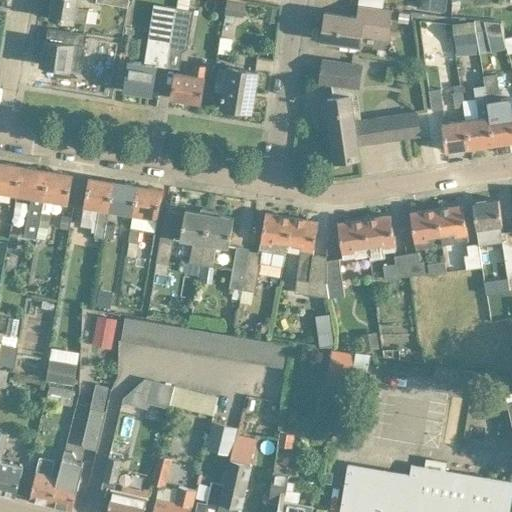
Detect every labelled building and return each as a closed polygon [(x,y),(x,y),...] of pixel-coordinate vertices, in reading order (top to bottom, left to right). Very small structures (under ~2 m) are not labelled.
[(53,0),(50,17),(87,23),(89,10),(77,8),(78,0),(53,0)] [(246,17),(248,1),(246,1),(238,0),(229,0),(228,15),(246,17)] [(428,0),(427,10),(445,13),(446,0),(428,0)] [(385,38),(389,8),(358,4),(356,17),(324,12),(320,40),(360,45),(362,34),(385,38)] [(193,11),(176,9),(174,17),(169,50),(181,52),(187,48),(193,11)] [(166,68),(169,50),(174,17),(165,15),(163,28),(151,27),(145,63),(129,61),(125,90),(152,94),(157,67),(166,68)] [(502,23),(475,20),(476,33),(487,30),(492,51),(507,48),(505,38),(502,23)] [(473,22),(451,26),(454,46),(476,43),(473,22)] [(84,58),(87,34),(67,31),(65,44),(45,41),(41,65),(60,68),(59,70),(65,71),(65,69),(70,69),(72,56),(84,58)] [(94,37),(93,44),(116,47),(117,41),(94,37)] [(246,57),(247,38),(232,37),(231,56),(246,57)] [(323,60),(320,82),(332,84),(332,89),(333,94),(334,98),(327,99),(329,114),(330,120),(336,159),(359,156),(357,144),(353,122),(359,121),(356,102),(351,103),(349,89),(354,88),(357,88),(360,65),(323,60)] [(175,73),(171,98),(200,103),(205,78),(203,77),(204,67),(194,66),(192,76),(175,73)] [(252,112),(256,89),(255,89),(258,72),(227,67),(220,107),(252,112)] [(511,140),(511,104),(511,99),(501,100),(497,74),(484,77),(484,79),(494,144),(511,140)] [(478,117),(466,119),(470,147),(494,144),(484,79),(476,80),(474,80),(478,103),(476,103),(478,117)] [(440,89),(429,91),(432,110),(443,109),(440,89)] [(462,92),(453,94),(455,107),(464,106),(462,92)] [(359,121),(353,122),(357,144),(408,136),(419,135),(416,115),(416,112),(398,115),(395,98),(386,99),(388,116),(359,121)] [(470,147),(466,119),(442,123),(446,151),(470,147)] [(0,161),(0,193),(14,196),(19,196),(21,181),(17,180),(20,165),(15,165),(0,161)] [(20,165),(17,180),(21,181),(19,196),(32,198),(26,237),(38,239),(39,228),(41,215),(44,200),(48,170),(24,166),(20,165)] [(68,204),(73,174),(48,170),(44,200),(68,204)] [(70,230),(68,245),(77,247),(76,251),(100,255),(103,237),(105,224),(108,211),(112,181),(89,177),(83,212),(82,217),(72,215),(70,230)] [(132,215),(137,185),(112,181),(108,211),(132,215)] [(157,219),(162,189),(137,185),(132,215),(157,219)] [(498,199),(473,203),(477,228),(479,228),(481,244),(504,240),(505,240),(503,232),(502,224),(498,199)] [(463,205),(436,209),(440,234),(441,243),(468,239),(463,205)] [(202,265),(210,211),(201,209),(200,213),(185,210),(181,239),(193,242),(189,263),(202,265)] [(440,234),(436,209),(410,212),(415,249),(434,246),(432,235),(440,234)] [(219,212),(210,211),(202,265),(214,267),(217,246),(229,248),(234,219),(219,216),(219,212)] [(287,243),(292,217),(266,212),(259,249),(262,250),(261,254),(248,252),(241,291),(255,294),(259,263),(282,267),(286,242),(287,243)] [(41,215),(39,228),(48,230),(51,216),(41,215)] [(395,250),(390,215),(365,219),(370,255),(369,255),(370,260),(385,257),(384,252),(395,250)] [(312,255),(317,222),(292,217),(287,243),(301,245),(293,293),(326,299),(324,289),(324,285),(323,285),(325,263),(325,256),(312,255)] [(370,255),(365,219),(340,223),(345,259),(369,255),(370,255)] [(115,226),(105,224),(103,237),(112,239),(115,226)] [(139,231),(130,229),(127,242),(137,243),(139,231)] [(507,232),(503,232),(505,240),(504,240),(507,262),(511,260),(511,230),(511,231),(507,232)] [(160,235),(153,273),(166,275),(173,237),(161,235),(160,235)] [(483,267),(482,265),(480,252),(479,243),(468,245),(469,254),(465,255),(467,269),(483,267)] [(241,291),(248,252),(248,250),(235,247),(228,289),(241,291)] [(426,273),(424,261),(420,262),(418,252),(407,254),(410,275),(426,273)] [(410,275),(407,254),(395,255),(396,265),(384,267),(386,279),(410,275)] [(344,298),(338,261),(325,263),(324,285),(324,289),(326,299),(326,300),(344,298)] [(446,270),(445,261),(427,264),(428,273),(446,270)] [(329,317),(334,348),(348,345),(342,314),(329,317)] [(96,316),(93,332),(112,336),(115,320),(96,316)] [(132,342),(136,318),(135,318),(125,316),(121,340),(132,342)] [(328,316),(314,317),(317,346),(333,345),(328,316)] [(31,338),(35,319),(23,317),(19,336),(31,338)] [(144,344),(148,320),(147,320),(136,318),(132,342),(143,344),(144,344)] [(156,346),(160,322),(159,322),(148,320),(144,344),(155,346),(156,346)] [(168,348),(171,324),(160,322),(156,346),(167,348),(168,348)] [(179,350),(183,326),(171,324),(168,348),(179,350)] [(191,352),(195,328),(194,328),(183,326),(179,350),(191,352)] [(203,354),(207,330),(206,330),(195,328),(191,352),(203,354)] [(215,356),(219,332),(218,332),(207,330),(203,354),(214,356),(215,356)] [(227,358),(231,334),(230,334),(219,332),(215,356),(226,358),(227,358)] [(239,360),(242,336),(231,334),(227,358),(239,360)] [(251,360),(254,338),(242,336),(239,360),(250,362),(251,360)] [(377,336),(362,338),(363,350),(379,348),(377,336)] [(262,364),(266,340),(255,338),(254,338),(251,360),(250,362),(251,362),(262,364)] [(274,366),(278,342),(267,340),(266,340),(262,364),(263,364),(274,366)] [(286,368),(289,344),(279,342),(278,342),(274,366),(275,366),(286,368)] [(3,344),(0,356),(0,364),(14,368),(18,347),(3,344)] [(27,369),(31,347),(20,345),(17,367),(27,369)] [(353,357),(331,353),(327,383),(348,386),(353,357)] [(367,373),(370,355),(357,353),(354,371),(367,373)] [(75,382),(78,362),(50,358),(47,377),(75,382)] [(449,382),(482,384),(483,369),(449,368),(449,382)] [(124,397),(123,403),(147,409),(154,381),(145,379),(124,397)] [(97,384),(91,407),(104,410),(110,387),(97,384)] [(71,407),(74,393),(50,387),(46,402),(71,407)] [(254,425),(273,428),(277,397),(258,394),(254,425)] [(96,454),(106,415),(90,411),(82,447),(84,451),(96,454)] [(212,421),(205,448),(230,454),(237,427),(212,421)] [(0,491),(16,496),(23,466),(1,461),(8,433),(0,431),(0,491)] [(293,449),(295,434),(281,432),(279,447),(293,449)] [(233,511),(235,507),(241,508),(251,464),(249,464),(255,439),(236,435),(217,511),(233,511)] [(72,510),(84,463),(75,461),(75,459),(75,458),(75,457),(75,456),(74,454),(73,453),(71,453),(65,451),(65,450),(64,450),(57,476),(58,476),(51,504),(72,510)] [(172,458),(158,455),(151,483),(165,487),(172,458)] [(58,476),(57,476),(51,475),(54,460),(40,457),(30,499),(51,504),(58,476)] [(109,457),(98,501),(109,504),(106,511),(144,511),(147,501),(150,490),(144,489),(144,491),(124,486),(122,491),(114,489),(121,460),(109,457)] [(359,511),(507,511),(509,508),(511,488),(511,481),(413,465),(412,474),(350,464),(342,509),(359,511)] [(312,511),(313,508),(299,505),(301,492),(294,491),(296,483),(289,482),(290,476),(274,473),(270,500),(279,502),(277,511),(312,511)] [(329,485),(331,476),(322,474),(320,484),(329,485)] [(198,501),(195,511),(217,511),(224,484),(211,481),(206,503),(198,501)] [(155,503),(153,511),(190,511),(195,490),(179,486),(178,490),(165,487),(160,485),(157,498),(155,503)]
